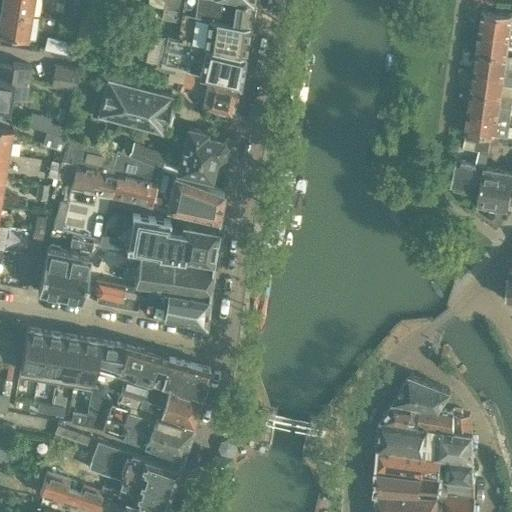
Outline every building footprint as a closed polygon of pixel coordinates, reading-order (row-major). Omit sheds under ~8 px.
[(32,14),(33,0),(2,0),(1,9),(32,14)] [(78,0),(64,0),(61,19),(75,22),(78,0)] [(250,22),(253,1),(247,0),(164,0),(164,6),(250,22)] [(245,53),(250,22),(164,6),(162,17),(182,20),(179,37),(245,53)] [(0,33),(28,38),(32,14),(1,9),(0,17),(0,33)] [(511,14),(483,11),(480,32),(511,35),(511,26),(511,27),(511,25),(511,14)] [(511,35),(480,32),(477,51),(508,56),(509,44),(511,44),(511,35)] [(240,83),(245,53),(179,37),(161,34),(154,62),(185,69),(187,57),(195,58),(192,71),(210,75),(240,83)] [(46,48),(69,51),(71,38),(48,35),(46,48)] [(508,56),(477,51),(474,72),(511,76),(511,67),(506,67),(508,56)] [(13,65),(0,63),(0,64),(0,108),(9,110),(12,94),(26,96),(32,65),(14,61),(13,65)] [(51,85),(75,89),(78,67),(55,63),(51,85)] [(511,76),(474,72),(472,91),(502,95),(511,96),(511,76)] [(164,122),(165,119),(170,100),(169,100),(171,92),(106,75),(99,100),(93,99),(89,114),(104,118),(105,115),(161,129),(163,121),(164,122)] [(233,113),(240,83),(210,75),(203,106),(233,113)] [(511,96),(502,95),(472,91),(469,110),(511,116),(511,114),(511,96)] [(511,116),(469,110),(466,132),(478,133),(492,135),(509,137),(510,125),(511,116)] [(48,123),(46,130),(62,134),(64,127),(48,123)] [(177,167),(209,175),(214,153),(218,154),(222,151),(224,142),(221,136),(204,132),(204,129),(187,125),(177,167)] [(0,126),(0,151),(8,152),(8,153),(16,154),(18,144),(10,142),(12,129),(0,126)] [(63,150),(66,135),(62,134),(46,130),(42,144),(63,150)] [(489,153),(492,135),(478,133),(475,149),(480,151),(489,153)] [(63,150),(61,158),(62,158),(76,161),(112,169),(117,149),(103,145),(66,135),(63,150)] [(166,153),(134,141),(129,154),(161,166),(166,153)] [(129,154),(117,149),(112,169),(117,170),(136,175),(157,179),(152,203),(218,218),(222,190),(161,166),(129,154)] [(452,186),(478,192),(484,166),(486,166),(489,153),(480,151),(478,162),(458,158),(452,186)] [(76,161),(62,158),(61,158),(61,161),(57,177),(72,181),(76,161)] [(48,175),(56,177),(57,177),(61,161),(52,159),(48,175)] [(112,169),(76,161),(72,181),(71,184),(111,193),(117,170),(112,169)] [(511,170),(486,166),(484,166),(478,192),(478,193),(480,194),(478,202),(509,207),(510,203),(511,202),(511,170)] [(136,175),(117,170),(111,193),(152,203),(157,179),(136,175)] [(46,198),(49,182),(39,181),(37,197),(46,198)] [(60,200),(56,213),(64,216),(68,202),(60,200)] [(34,230),(36,230),(44,232),(47,215),(37,213),(34,230)] [(64,216),(56,213),(52,227),(61,229),(64,216)] [(172,222),(131,215),(125,249),(136,251),(141,252),(212,262),(216,229),(180,223),(180,227),(171,225),(172,222)] [(45,232),(44,232),(36,230),(33,242),(41,244),(45,232)] [(113,237),(101,234),(98,244),(111,247),(113,237)] [(70,249),(48,245),(39,290),(61,294),(70,249)] [(92,253),(70,249),(61,294),(83,299),(92,253)] [(35,254),(21,251),(16,276),(31,279),(35,254)] [(208,295),(212,262),(141,252),(134,283),(142,285),(208,295)] [(138,309),(140,300),(142,285),(134,283),(134,285),(96,277),(93,290),(98,295),(97,301),(138,309)] [(206,323),(208,295),(142,285),(140,300),(147,302),(145,311),(206,323)] [(46,329),(27,326),(19,376),(38,379),(46,329)] [(64,331),(46,329),(38,379),(56,382),(64,331)] [(82,334),(64,331),(56,382),(74,384),(82,334)] [(101,337),(82,334),(74,384),(93,387),(94,381),(97,363),(101,337)] [(117,369),(126,342),(102,338),(101,337),(97,363),(115,369),(117,369)] [(150,349),(126,342),(117,369),(126,372),(142,377),(150,349)] [(0,343),(0,352),(16,355),(17,347),(0,343)] [(158,351),(150,349),(142,377),(145,378),(165,384),(201,395),(209,365),(200,363),(158,351)] [(0,361),(15,364),(16,355),(0,352),(0,361)] [(145,378),(142,377),(126,372),(118,397),(114,395),(113,398),(130,404),(130,403),(156,411),(156,412),(192,425),(201,395),(165,384),(145,378)] [(409,374),(394,401),(426,407),(425,412),(421,412),(418,424),(452,430),(453,412),(453,411),(438,408),(450,390),(409,374)] [(108,389),(94,381),(93,387),(89,413),(87,421),(87,423),(100,427),(111,399),(112,399),(113,398),(114,395),(108,389)] [(0,392),(0,401),(9,403),(10,394),(0,392)] [(31,399),(16,397),(14,405),(30,408),(31,399)] [(130,404),(113,398),(112,399),(111,399),(100,427),(182,455),(191,429),(192,425),(156,412),(156,411),(130,403),(130,404)] [(0,410),(7,412),(9,403),(0,401),(0,410)] [(53,403),(40,401),(38,409),(51,411),(53,403)] [(426,407),(394,401),(382,418),(418,424),(421,412),(425,412),(426,407)] [(66,405),(53,403),(51,411),(64,413),(66,405)] [(462,410),(453,409),(453,411),(453,412),(452,430),(472,433),(472,432),(469,414),(461,413),(462,410)] [(89,413),(74,411),(72,420),(87,423),(87,421),(89,413)] [(472,433),(452,430),(418,424),(382,418),(379,445),(438,456),(473,460),(472,433)] [(57,425),(54,432),(64,436),(67,428),(57,425)] [(67,428),(64,436),(75,439),(77,432),(67,428)] [(77,432),(75,439),(85,443),(88,435),(77,432)] [(88,435),(85,443),(95,446),(98,439),(88,435)] [(110,487),(109,491),(163,510),(178,465),(98,439),(95,446),(90,459),(106,465),(104,472),(123,478),(118,490),(110,487)] [(438,456),(379,445),(379,444),(377,468),(378,468),(378,469),(440,477),(446,477),(446,471),(440,471),(438,456)] [(0,446),(0,463),(7,465),(9,448),(0,446)] [(474,480),(473,460),(438,456),(440,471),(446,471),(446,477),(474,480)] [(474,497),(474,480),(446,477),(440,477),(378,469),(376,490),(379,490),(442,494),(474,497)] [(46,471),(39,493),(68,502),(73,487),(65,485),(67,478),(46,471)] [(105,490),(84,483),(81,490),(73,487),(68,502),(97,511),(105,490)] [(162,511),(163,510),(109,491),(105,490),(97,511),(98,511),(162,511)] [(473,511),(474,497),(442,494),(379,490),(376,490),(377,503),(379,503),(379,511),(473,511)]
